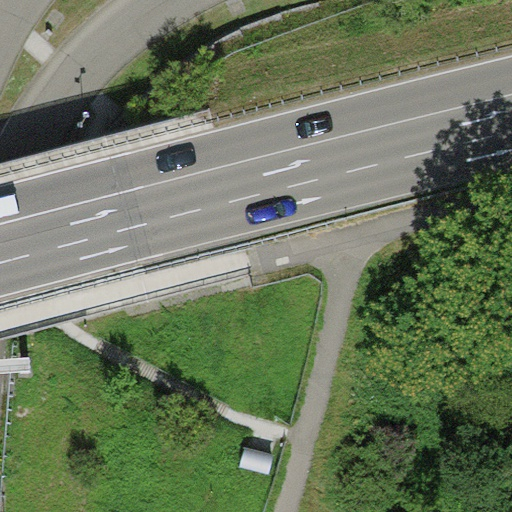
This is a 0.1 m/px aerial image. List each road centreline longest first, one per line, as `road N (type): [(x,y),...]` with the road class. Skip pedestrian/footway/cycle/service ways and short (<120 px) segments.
road 1 (primary): [(0,245),(511,113)]
road 2 (motorway): [(0,249),(17,175),(70,90),(118,39),(171,0)]
